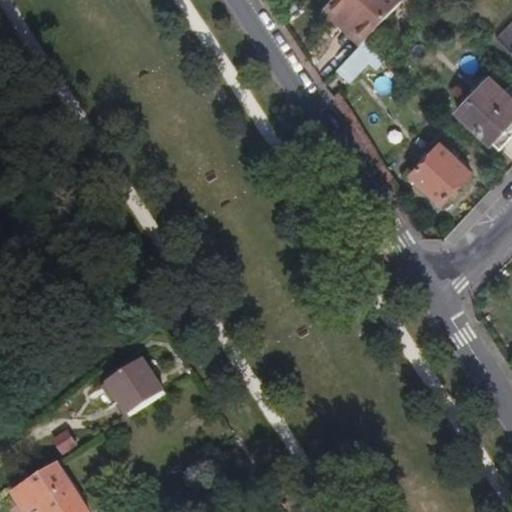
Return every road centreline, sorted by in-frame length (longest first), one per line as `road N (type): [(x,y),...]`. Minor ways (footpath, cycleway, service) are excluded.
road 1 (residential): [(240,0),(434,290)]
road 2 (residential): [(434,290),(511,412)]
